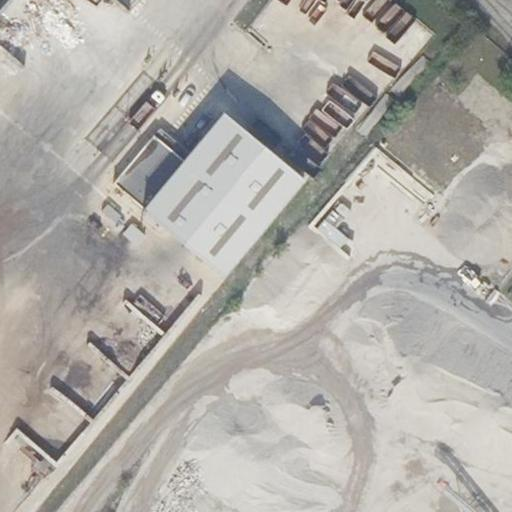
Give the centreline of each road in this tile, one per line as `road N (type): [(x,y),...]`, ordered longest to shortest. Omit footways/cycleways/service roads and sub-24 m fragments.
road 1 (unknown): [(511,331),(437,275),(409,267),(348,271),(311,282),(250,322),(206,373)]
road 2 (unknown): [(206,373),(85,511)]
road 3 (unknown): [(206,373),(200,411),(140,511)]
